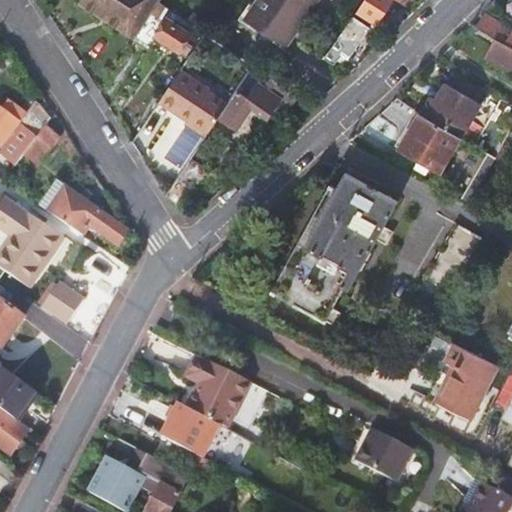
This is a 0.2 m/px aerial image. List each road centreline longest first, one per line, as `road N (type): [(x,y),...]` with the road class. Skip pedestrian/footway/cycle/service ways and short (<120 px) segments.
road 1 (residential): [(455,0),(204,225),(173,243)]
road 2 (residential): [(33,511),(173,243)]
road 3 (residential): [(173,243),(8,0)]
